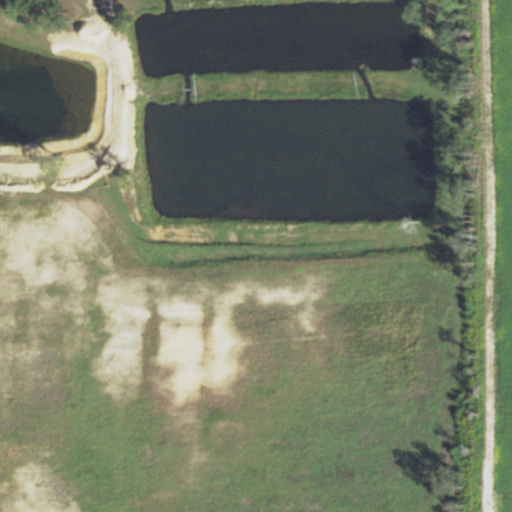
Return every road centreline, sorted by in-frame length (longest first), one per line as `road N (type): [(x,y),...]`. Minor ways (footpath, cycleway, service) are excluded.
road 1 (track): [(489,511),(486,0)]
road 2 (track): [(115,150),(123,69),(113,31),(84,0)]
